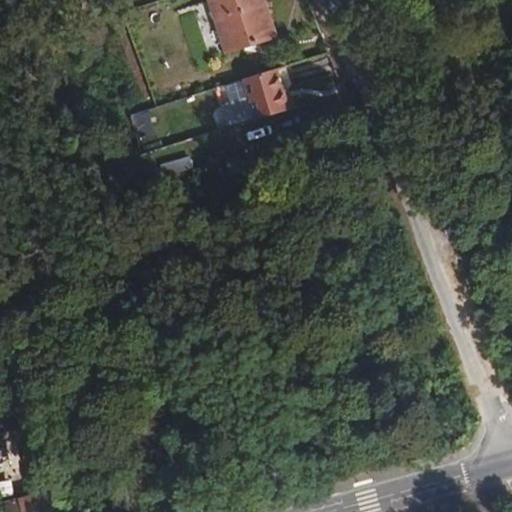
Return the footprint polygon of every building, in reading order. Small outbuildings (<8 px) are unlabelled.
[(281,0),(228,0),(242,43),(291,27),(281,0)] [(295,91),(289,70),(252,82),(263,119),(300,107),(295,91)] [(302,88),(295,91),(300,107),(307,105),(302,88)] [(193,381),(176,386),(187,419),(205,414),(193,381)] [(193,448),(173,454),(183,486),(204,480),(193,448)] [(63,511),(57,491),(4,507),(5,511),(63,511)]
